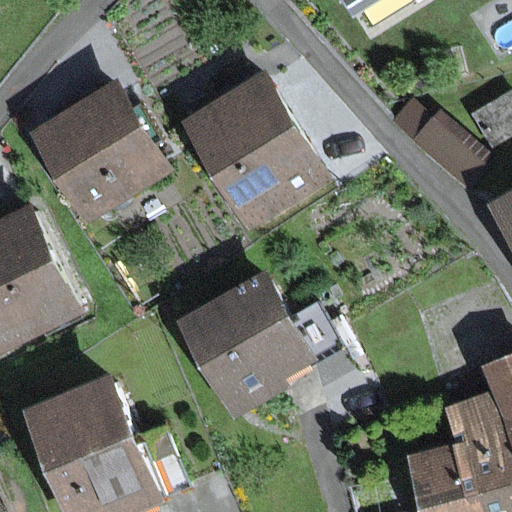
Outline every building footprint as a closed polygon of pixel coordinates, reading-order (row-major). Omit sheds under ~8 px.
[(284,84),(206,130),(261,223),(339,177),(284,84)] [(137,92),(60,135),(107,218),(184,174),(137,92)] [(46,213),(0,231),(0,363),(92,327),(46,213)] [(286,270),(189,325),(243,418),(340,363),(286,270)] [(511,397),(511,368),(503,372),(511,397)] [(146,381),(49,419),(86,511),(143,511),(191,494),(146,381)] [(511,511),(511,410),(417,444),(440,511),(511,511)] [(8,511),(0,490),(0,511),(8,511)]
